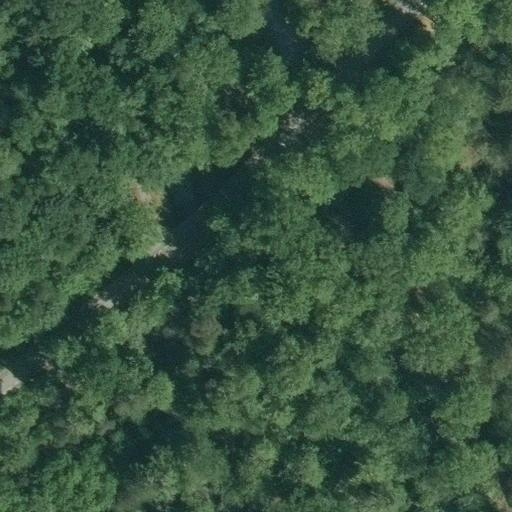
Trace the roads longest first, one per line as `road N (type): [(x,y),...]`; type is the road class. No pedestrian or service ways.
road 1 (tertiary): [(160,261),(425,0)]
road 2 (unclassified): [(160,261),(85,0)]
road 3 (tertiary): [(0,388),(160,261)]
